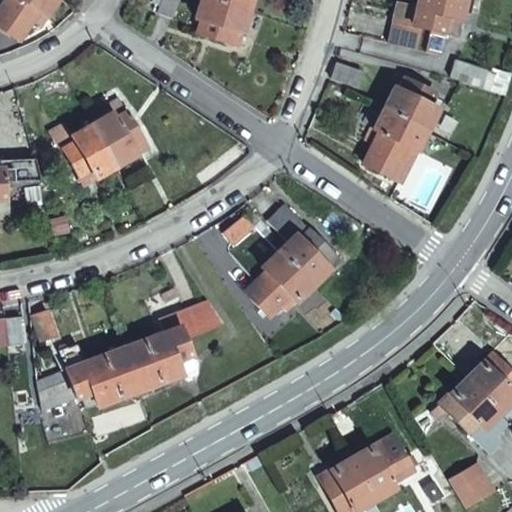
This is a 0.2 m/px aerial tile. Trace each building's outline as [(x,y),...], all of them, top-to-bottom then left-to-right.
[(0,24),(20,37),(32,18),(38,8),(43,12),(50,0),(4,0),(4,1),(0,6),(0,24)] [(176,16),(180,0),(164,0),(161,10),(176,16)] [(236,44),(248,10),(216,0),(201,0),(196,17),(202,20),(198,32),(236,44)] [(216,0),(248,10),(251,0),(216,0)] [(458,18),(462,0),(415,0),(414,6),(397,2),(387,41),(414,48),(420,26),(430,28),(424,50),(436,54),(442,31),(454,34),(457,23),(445,20),(446,15),(458,18)] [(454,59),(449,75),(479,85),(485,70),(454,59)] [(330,61),(326,76),(351,85),(356,69),(330,61)] [(485,70),(479,85),(487,88),(492,72),(485,70)] [(382,106),(424,126),(435,104),(428,100),(431,92),(433,89),(403,75),(398,86),(392,83),(382,106)] [(428,100),(435,104),(438,95),(431,92),(428,100)] [(87,121),(115,169),(147,150),(113,95),(101,102),(106,110),(87,121)] [(414,147),(424,126),(382,106),(373,126),(370,125),(364,137),(373,142),(364,161),(401,179),(412,156),(403,152),(407,143),(414,147)] [(98,179),(115,169),(87,121),(70,132),(73,138),(63,144),(84,178),(94,172),(98,179)] [(407,143),(403,152),(412,156),(416,147),(414,147),(407,143)] [(41,181),(32,151),(1,153),(2,162),(0,161),(0,206),(6,206),(5,184),(41,181)] [(279,249),(311,283),(322,273),(336,258),(321,241),(284,205),(267,222),(275,230),(287,241),(279,249)] [(256,225),(244,213),(223,233),(235,245),(256,225)] [(311,283),(279,249),(262,266),(267,271),(246,291),(268,315),(280,303),(289,294),(295,300),(311,283)] [(286,309),(295,300),(289,294),(280,303),(286,309)] [(122,347),(137,390),(179,375),(174,362),(190,355),(184,343),(227,322),(214,299),(158,327),(160,333),(122,347)] [(53,335),(46,310),(31,315),(38,340),(53,335)] [(6,317),(8,345),(23,344),(22,316),(6,317)] [(0,344),(8,345),(6,317),(0,317),(0,344)] [(56,351),(63,369),(82,362),(75,344),(56,351)] [(95,406),(137,390),(122,347),(82,362),(63,369),(36,379),(39,410),(90,393),(95,406)] [(511,397),(480,352),(452,372),(489,420),(511,403),(511,397)] [(489,420),(452,372),(431,386),(435,393),(426,400),(459,449),(471,441),(468,435),(489,420)] [(421,393),(426,400),(435,393),(431,386),(421,393)] [(390,436),(347,460),(368,501),(389,490),(386,483),(409,470),(390,436)] [(368,501),(347,460),(315,478),(333,511),(358,511),(356,508),(368,501)] [(446,479),(451,487),(478,472),(474,463),(446,479)] [(478,472),(451,487),(462,507),(489,491),(478,472)]
